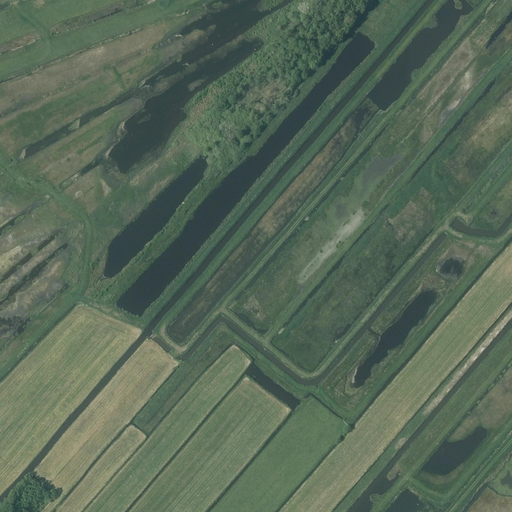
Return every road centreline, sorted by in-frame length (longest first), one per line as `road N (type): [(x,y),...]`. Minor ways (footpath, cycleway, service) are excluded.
road 1 (track): [(0,374),(74,297),(141,324),(420,0)]
road 2 (track): [(0,73),(192,0)]
road 3 (track): [(74,297),(85,271),(82,215),(0,161)]
